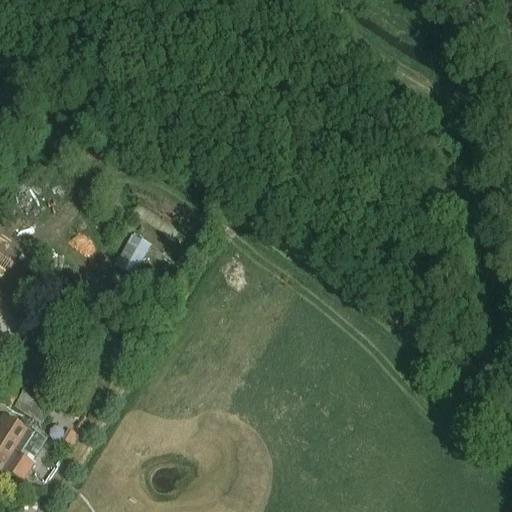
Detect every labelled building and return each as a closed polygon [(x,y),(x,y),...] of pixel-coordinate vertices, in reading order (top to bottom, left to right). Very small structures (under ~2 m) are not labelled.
[(152,247),(133,237),(116,269),(135,279),(152,247)] [(24,261),(0,244),(0,275),(9,282),(24,261)] [(27,387),(9,375),(0,388),(0,399),(13,408),(27,387)] [(29,389),(16,409),(45,428),(58,408),(29,389)] [(27,482),(38,465),(24,456),(37,436),(7,417),(0,428),(0,476),(2,472),(10,477),(13,473),(27,482)] [(81,436),(73,431),(64,445),(72,451),(81,436)]
